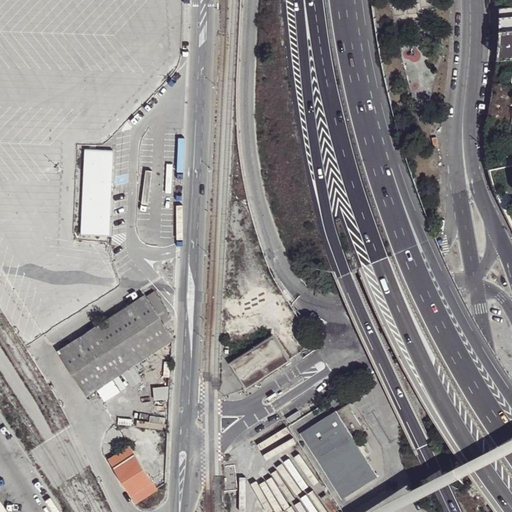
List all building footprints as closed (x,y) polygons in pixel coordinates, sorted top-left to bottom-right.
[(499,28),(496,57),(503,58),(508,57),(508,60),(511,60),(511,4),(499,6),(500,14),(499,28)] [(111,235),(115,149),(88,147),(83,233),(111,235)] [(149,294),(166,321),(173,317),(156,290),(149,294)] [(146,294),(58,350),(87,393),(174,337),(146,294)] [(272,334),(230,362),(246,386),(288,359),(272,334)] [(169,383),(156,382),(155,395),(168,396),(169,383)] [(352,401),(304,432),(346,498),(382,475),(370,456),(375,452),(367,438),(361,442),(357,435),(369,428),(352,401)] [(386,511),(450,478),(467,469),(511,445),(511,433),(363,511),(386,511)] [(130,445),(109,459),(114,467),(135,454),(130,445)] [(135,454),(114,467),(130,492),(152,479),(135,454)] [(152,479),(130,492),(136,501),(157,487),(152,479)] [(0,511),(10,511),(0,495),(0,511)] [(318,511),(316,509),(311,511),(310,511),(302,499),(281,511),(318,511)]
